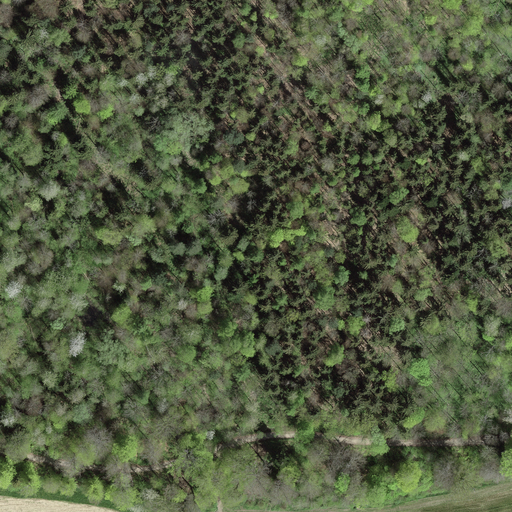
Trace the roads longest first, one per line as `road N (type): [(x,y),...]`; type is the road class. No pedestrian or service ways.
road 1 (track): [(224,444),(299,433),(424,442),(511,436)]
road 2 (track): [(0,452),(123,469),(170,464),(224,444)]
